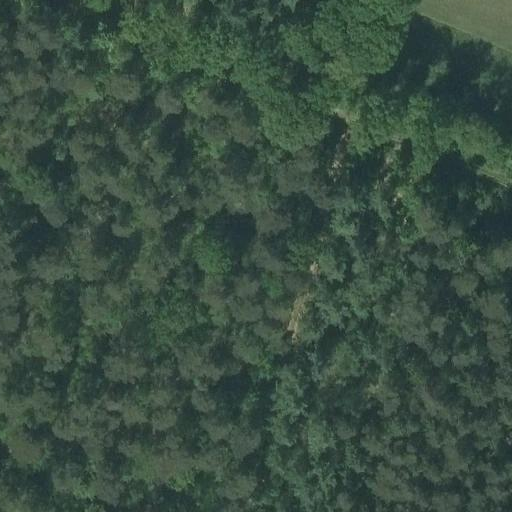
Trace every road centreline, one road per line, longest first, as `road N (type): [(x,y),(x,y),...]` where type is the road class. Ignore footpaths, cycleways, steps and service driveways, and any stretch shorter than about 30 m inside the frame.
road 1 (track): [(78,0),(511,184)]
road 2 (track): [(350,116),(240,511)]
road 3 (track): [(0,444),(157,511)]
